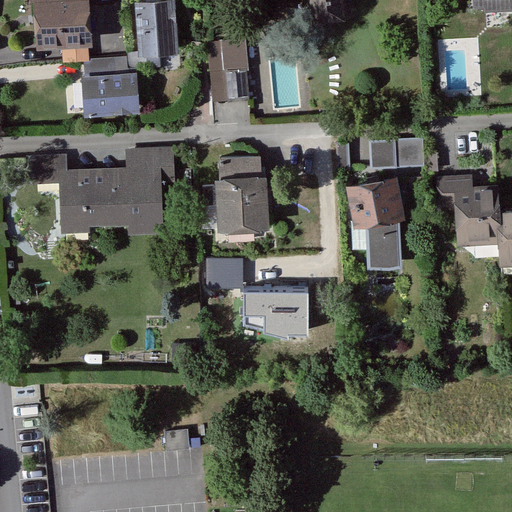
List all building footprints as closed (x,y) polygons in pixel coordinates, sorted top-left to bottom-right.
[(95,44),(91,0),(34,0),(39,49),(95,44)] [(182,53),(178,0),(154,0),(137,1),(141,56),(182,53)] [(350,17),(346,0),(306,0),(310,17),(336,13),(337,19),(350,17)] [(250,70),(248,38),(209,41),(214,102),(251,99),(248,70),(250,70)] [(141,71),(84,76),(87,116),(144,111),(141,71)] [(371,165),(424,163),(423,135),(370,137),(371,165)] [(351,167),(349,139),(337,140),(339,167),(351,167)] [(175,177),(173,144),(125,146),(126,163),(67,166),(66,152),(24,154),(26,181),(57,179),(60,231),(89,229),(88,222),(126,221),(127,231),(163,229),(160,178),(175,177)] [(439,168),(438,150),(427,151),(428,169),(439,168)] [(268,222),(265,168),(261,168),(260,152),(217,154),(218,171),(214,172),(217,225),(268,222)] [(406,212),(396,170),(344,180),(353,222),(366,219),(368,264),(402,263),(399,214),(406,212)] [(457,244),(498,242),(500,204),(498,180),(473,182),(472,172),(437,174),(439,206),(455,205),(457,244)] [(511,203),(500,204),(498,242),(500,265),(511,264),(511,203)] [(210,252),(210,283),(247,283),(247,252),(210,252)] [(322,285),(256,282),(255,326),(321,328),(322,285)] [(294,367),(339,366),(339,335),(293,337),(294,367)] [(188,427),(165,430),(167,449),(190,447),(188,427)]
